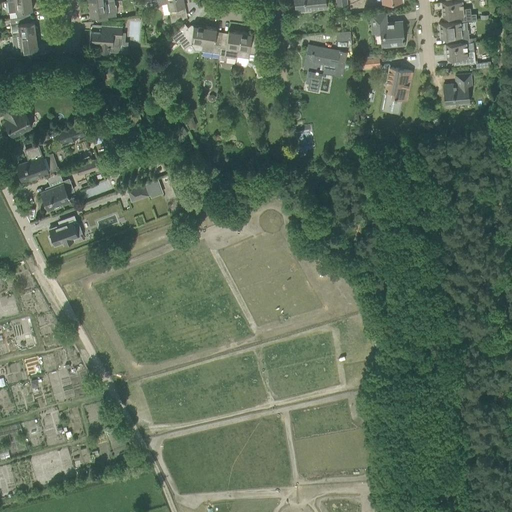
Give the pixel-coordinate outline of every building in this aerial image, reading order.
[(30,0),(14,0),(7,1),(8,12),(15,12),(16,18),(27,16),(26,10),(32,10),(30,0)] [(153,0),(155,6),(167,3),(171,22),(183,18),(182,12),(184,12),(183,6),(185,5),(184,1),(185,1),(185,0),(153,0)] [(293,0),(294,4),(295,4),(295,11),(325,8),(324,0),(293,0)] [(456,1),(440,2),(442,17),(457,16),(458,22),(466,21),(475,21),(475,12),(470,13),(470,8),(463,8),(462,1),(462,0),(456,1)] [(105,2),(89,4),(90,16),(96,15),(97,21),(107,20),(107,17),(116,16),(115,12),(116,10),(115,7),(114,5),(114,1),(105,3),(105,2)] [(385,12),(370,14),(371,33),(382,32),(383,46),(403,44),(403,40),(403,37),(402,37),(401,21),(386,22),(385,12)] [(28,22),(27,16),(16,18),(13,18),(9,19),(12,34),(12,36),(38,33),(37,27),(36,26),(35,26),(34,21),(32,22),(28,22)] [(458,22),(438,23),(440,38),(455,37),(456,43),(469,42),(468,29),(467,30),(466,21),(458,22)] [(120,38),(121,38),(122,26),(101,25),(101,31),(90,30),(89,39),(88,39),(88,42),(89,42),(89,44),(98,44),(98,51),(109,52),(109,51),(120,52),(120,42),(119,42),(120,38)] [(177,29),(170,34),(163,40),(169,47),(176,41),(174,38),(176,37),(184,48),(189,44),(191,44),(194,49),(201,51),(205,26),(193,25),(193,26),(189,26),(180,33),(177,29)] [(205,26),(201,51),(218,53),(221,35),(215,34),(216,28),(205,26)] [(221,35),(218,53),(218,59),(224,60),(226,56),(236,58),(240,32),(228,30),(227,36),(221,35)] [(335,33),(336,41),(350,40),(349,31),(335,33)] [(240,32),(236,58),(235,64),(244,65),(246,63),(247,61),(248,58),(249,53),(254,54),(254,57),(262,58),(261,47),(256,46),(257,36),(251,35),(252,33),(240,32)] [(38,33),(12,36),(14,54),(18,54),(22,53),(34,51),(34,49),(37,48),(37,49),(37,45),(36,41),(39,41),(39,39),(38,33)] [(447,43),(444,44),(445,59),(452,58),(461,57),(462,64),(471,63),(475,63),(474,49),(473,41),(472,41),(469,42),(456,43),(447,43)] [(154,44),(153,59),(164,59),(164,44),(154,44)] [(347,52),(318,47),(308,45),(304,65),(303,65),(303,67),(308,68),(305,83),(308,83),(307,89),(318,91),(322,71),(319,70),(320,62),(334,65),(332,75),(342,77),(344,68),(345,62),(347,52)] [(362,68),(379,66),(378,57),(362,59),(362,68)] [(387,92),(383,109),(398,112),(401,99),(406,100),(412,71),(389,66),(384,91),(387,92)] [(467,86),(471,86),(470,73),(455,74),(456,83),(443,85),(445,107),(446,107),(445,101),(453,101),(453,106),(454,106),(454,103),(468,101),(467,86)] [(26,80),(28,89),(43,86),(41,76),(26,80)] [(32,126),(24,111),(21,112),(14,100),(0,107),(4,114),(5,113),(8,119),(4,121),(12,136),(22,131),(23,132),(28,129),(27,128),(32,126)] [(101,106),(90,109),(92,118),(93,118),(99,116),(104,115),(101,106)] [(156,112),(147,109),(144,118),(153,121),(156,112)] [(252,118),(253,125),(260,123),(258,117),(252,118)] [(194,121),(187,124),(189,129),(196,127),(194,121)] [(182,122),(173,129),(178,137),(187,130),(182,122)] [(58,132),(61,142),(83,135),(80,124),(58,132)] [(25,150),(28,160),(28,161),(16,165),(22,180),(57,168),(52,153),(41,157),(38,145),(25,150)] [(104,157),(98,159),(77,166),(80,174),(107,164),(104,157)] [(61,184),(41,192),(44,200),(43,201),(45,207),(47,207),(48,209),(69,201),(66,193),(73,190),(68,178),(60,182),(61,184)] [(157,179),(127,189),(131,200),(150,193),(151,196),(162,192),(157,179)] [(65,223),(48,229),(51,237),(49,238),(51,244),(54,243),(54,245),(63,242),(63,244),(73,240),(73,238),(80,235),(78,228),(79,227),(74,214),(62,219),(62,220),(63,219),(65,223)] [(8,272),(1,274),(4,281),(10,279),(10,277),(8,272)]
